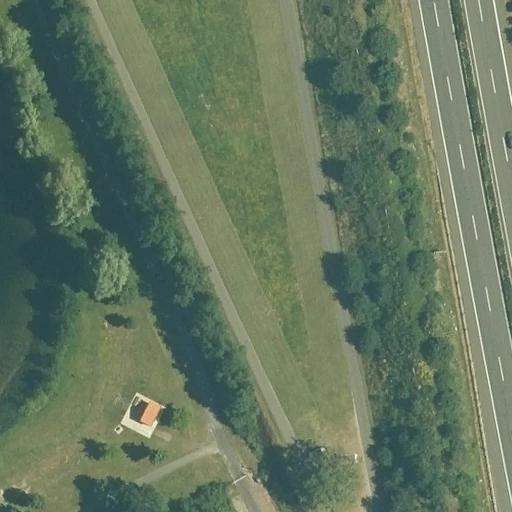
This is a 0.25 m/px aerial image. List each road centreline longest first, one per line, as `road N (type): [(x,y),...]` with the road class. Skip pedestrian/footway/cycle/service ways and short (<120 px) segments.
road 1 (track): [(29,0),(224,443)]
road 2 (motorway): [(435,0),(511,413)]
road 3 (motorway): [(511,176),(479,0)]
